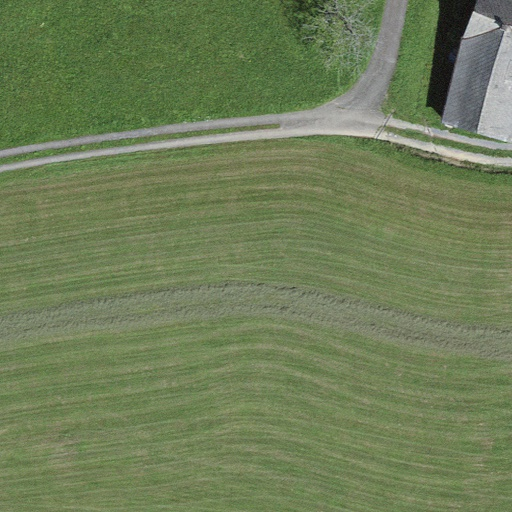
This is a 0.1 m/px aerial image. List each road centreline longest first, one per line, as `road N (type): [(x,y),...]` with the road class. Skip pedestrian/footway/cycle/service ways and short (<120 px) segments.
road 1 (track): [(0,168),(345,124),(511,159)]
road 2 (track): [(400,0),(383,75),(345,124)]
